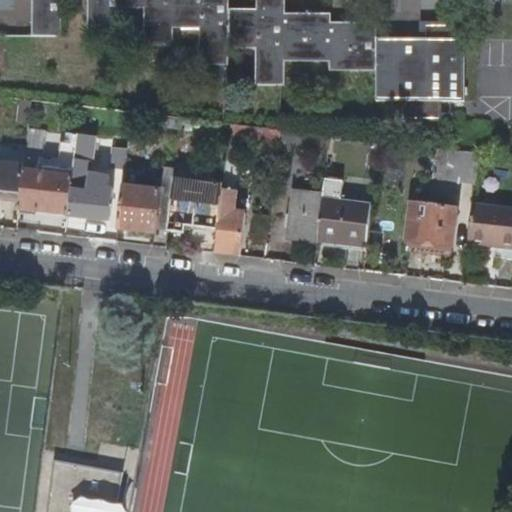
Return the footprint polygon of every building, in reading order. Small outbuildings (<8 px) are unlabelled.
[(434,37),(379,36),(379,22),(350,21),(348,21),(334,21),(334,12),(305,12),(301,12),(288,12),(288,0),(258,0),(259,8),(231,8),(231,0),(33,0),(34,35),(63,34),(63,0),(89,0),(89,30),(119,30),(119,7),(146,7),(146,43),(176,44),(176,27),(202,28),(201,64),(231,64),(231,47),(258,48),(258,84),(288,85),(288,60),(331,61),(331,68),(379,69),(379,99),(467,100),(467,37),(434,37)] [(97,136),(80,134),(71,215),(111,219),(114,187),(110,187),(111,174),(90,172),(91,161),(95,161),(97,136)] [(478,179),(481,152),(441,147),(438,174),(478,179)] [(129,149),(112,148),(111,164),(127,166),(129,149)] [(228,253),(242,255),(247,212),(236,211),(242,161),(228,159),(225,184),(221,218),(217,252),(228,253)] [(0,171),(0,200),(0,194),(22,196),(26,170),(26,163),(1,161),(0,171)] [(163,189),(125,185),(120,228),(158,232),(158,228),(170,230),(176,178),(177,168),(165,167),(163,189)] [(69,216),(71,175),(26,170),(22,196),(22,213),(69,216)] [(176,178),(170,230),(186,232),(187,225),(208,227),(209,217),(221,218),(225,184),(176,178)] [(325,180),(319,241),(369,246),(373,202),(342,199),(344,181),(325,180)] [(296,190),(293,214),(292,225),(290,238),(316,240),(322,193),(296,190)] [(412,201),(405,249),(453,256),(459,208),(412,201)] [(511,207),(475,203),(470,249),(511,254),(511,207)] [(56,463),(47,511),(118,511),(124,474),(56,463)]
